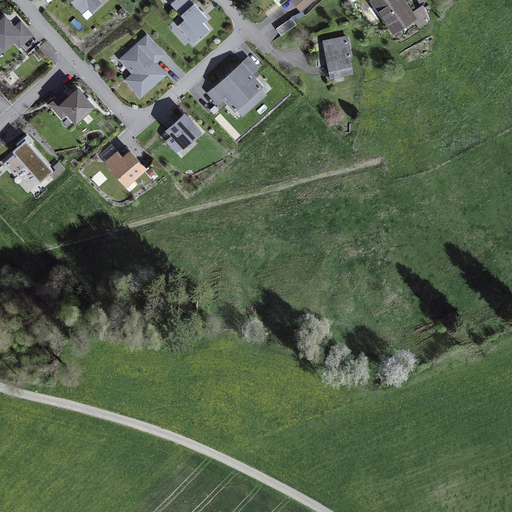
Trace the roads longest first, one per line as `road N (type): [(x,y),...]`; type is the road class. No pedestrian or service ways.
road 1 (trunk): [(0,452),(158,433),(511,415)]
road 2 (residential): [(27,0),(132,128),(244,29),(218,0)]
road 3 (residential): [(324,511),(179,438),(0,386)]
